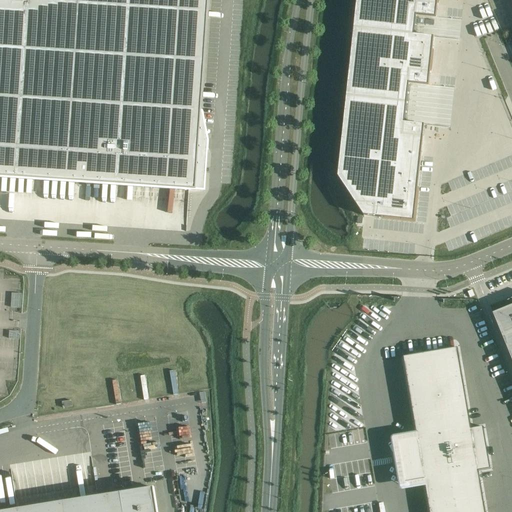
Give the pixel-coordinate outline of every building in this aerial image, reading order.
[(207,150),(199,149),(208,0),(40,0),(23,5),(0,3),(0,177),(204,191),(207,150)] [(356,0),(353,29),(414,35),(416,16),(436,18),(437,0),(356,0)] [(353,29),(346,96),(407,102),(409,84),(429,86),(432,54),(434,37),(414,35),(353,29)] [(346,96),(337,177),(363,216),(414,222),(424,125),(404,123),(407,102),(346,96)] [(511,305),(493,314),(511,360),(511,305)] [(391,439),(391,440),(399,488),(399,489),(400,489),(400,490),(401,490),(402,490),(425,487),(429,511),(484,511),(478,471),(490,469),(483,427),(471,429),(457,348),(403,357),(416,432),(394,436),(393,436),(392,437),(391,438),(391,439)] [(157,511),(154,487),(120,493),(0,511),(157,511)]
